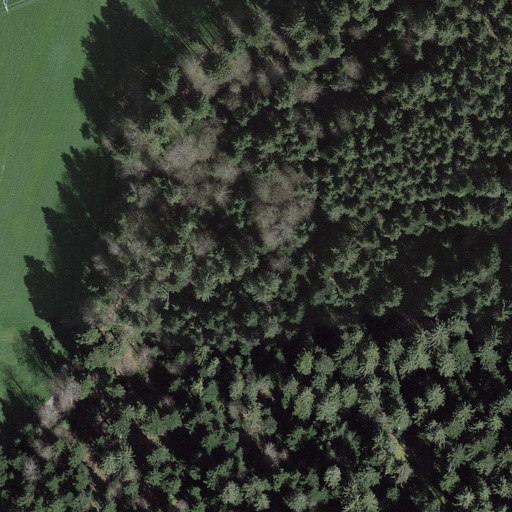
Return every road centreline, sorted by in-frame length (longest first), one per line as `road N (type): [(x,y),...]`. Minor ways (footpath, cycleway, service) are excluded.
road 1 (track): [(0,438),(168,301),(320,231)]
road 2 (track): [(232,511),(281,402),(320,231)]
road 3 (track): [(320,231),(323,95),(308,0)]
road 4 (track): [(320,231),(436,188),(511,179)]
